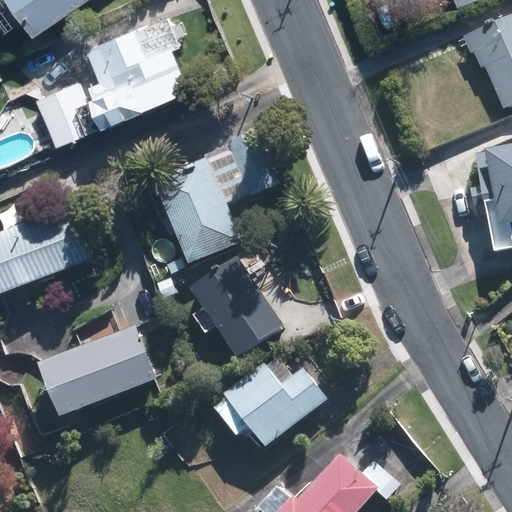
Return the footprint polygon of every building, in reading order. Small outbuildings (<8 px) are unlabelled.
[(0,0),(0,29),(23,21),(29,31),(75,0),(0,0)] [(511,19),(468,38),(475,53),(481,51),(506,109),(511,106),(511,19)] [(88,98),(85,99),(77,79),(36,96),(57,145),(189,89),(169,43),(143,53),(132,27),(85,45),(97,77),(87,81),(91,90),(86,92),(88,98)] [(279,185),(257,133),(150,178),(153,185),(145,189),(157,219),(166,215),(186,264),(241,242),(227,208),(279,185)] [(511,223),(511,135),(511,136),(511,140),(511,144),(478,151),(494,228),(511,223)] [(71,204),(0,231),(0,294),(93,259),(71,204)] [(240,252),(188,286),(234,356),(286,323),(240,252)] [(135,327),(37,365),(57,417),(155,379),(135,327)] [(225,399),(212,409),(234,436),(246,427),(262,447),(329,396),(306,365),(291,377),(274,355),(222,395),(225,399)] [(256,508),(260,511),(354,511),(375,490),(333,452),(289,500),(274,487),(256,508)] [(403,483),(377,460),(362,476),(388,499),(403,483)] [(199,488),(168,511),(210,511),(215,508),(199,488)]
